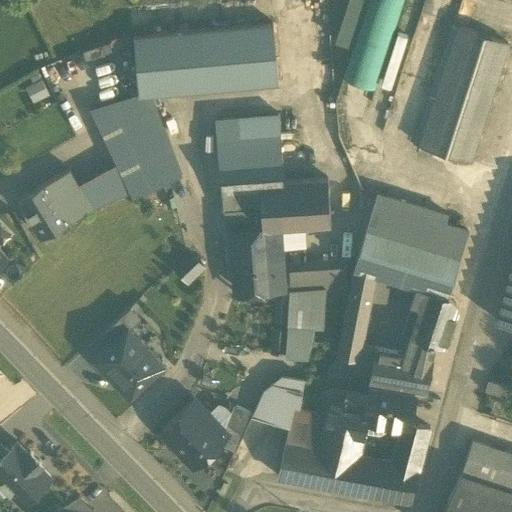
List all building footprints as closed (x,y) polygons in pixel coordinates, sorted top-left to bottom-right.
[(352,46),(367,0),(347,0),(335,40),(352,46)] [(375,87),(403,0),(367,0),(352,46),(342,77),(375,87)] [(133,35),(138,93),(150,93),(277,82),(272,22),(133,35)] [(416,141),(470,159),(507,42),(453,25),(416,141)] [(49,93),(41,78),(26,86),(34,101),(49,93)] [(156,108),(150,93),(138,93),(127,97),(90,108),(112,152),(117,164),(130,191),(133,198),(181,175),(163,128),(156,108)] [(282,159),(279,114),(238,117),(242,162),(282,159)] [(220,164),(242,162),(238,117),(215,119),(220,164)] [(283,181),(282,159),(242,162),(220,164),(224,211),(250,209),(251,229),(262,228),(259,183),(283,181)] [(117,164),(111,168),(125,193),(126,192),(130,191),(117,164)] [(79,185),(92,208),(125,193),(111,168),(79,185)] [(44,183),(67,222),(92,208),(79,185),(69,169),(44,183)] [(327,178),(283,181),(259,183),(262,228),(269,228),(269,229),(280,228),(304,226),(331,224),(327,178)] [(33,221),(42,237),(67,222),(44,183),(19,197),(33,221)] [(376,192),(373,201),(445,223),(448,214),(376,192)] [(468,230),(445,223),(373,201),(353,267),(376,274),(391,278),(423,288),(447,295),(448,294),(468,230)] [(230,230),(251,229),(250,209),(224,211),(225,232),(230,231),(230,230)] [(306,248),(304,226),(280,228),(281,249),(306,248)] [(230,230),(230,231),(234,287),(262,285),(263,291),(276,290),(284,290),(282,266),(282,263),(281,249),(280,228),(269,229),(269,228),(262,228),(251,229),(230,230)] [(188,279),(203,265),(191,252),(175,267),(188,279)] [(290,262),(290,265),(291,290),(322,287),(345,286),(346,286),(345,260),(290,262)] [(511,264),(497,321),(511,324),(511,264)] [(284,290),(291,290),(290,265),(282,266),(284,290)] [(371,298),(376,274),(353,267),(336,353),(375,361),(378,348),(362,345),(371,298)] [(386,301),(391,278),(376,274),(371,298),(386,301)] [(234,293),(263,291),(262,285),(234,287),(234,293)] [(345,286),(322,287),(322,289),(323,299),(343,297),(345,286)] [(291,290),(284,290),(284,295),(288,295),(288,300),(286,324),(287,324),(285,355),(308,358),(322,289),(322,287),(291,290)] [(423,288),(409,334),(433,342),(444,346),(457,306),(448,294),(447,295),(423,288)] [(276,290),(276,300),(288,300),(288,295),(284,295),(284,290),(276,290)] [(286,324),(288,300),(276,300),(274,324),(286,324)] [(104,332),(113,342),(128,329),(129,330),(140,318),(130,307),(104,332)] [(140,318),(129,330),(139,340),(150,329),(140,318)] [(272,352),(284,354),(286,329),(274,328),(272,352)] [(163,365),(139,340),(129,330),(128,329),(113,342),(95,360),(130,397),(163,365)] [(431,357),(433,342),(409,334),(403,352),(431,357)] [(424,392),(431,357),(403,352),(378,348),(375,361),(371,382),(415,391),(424,392)] [(253,413),(252,413),(251,416),(288,427),(293,406),(299,408),(304,379),(281,375),(263,390),(253,413)] [(485,392),(503,397),(507,386),(489,380),(485,392)] [(415,391),(371,382),(368,396),(365,414),(367,415),(397,420),(397,421),(402,422),(409,423),(415,391)] [(330,405),(328,415),(323,440),(325,449),(341,452),(357,455),(367,415),(365,414),(368,396),(347,391),(344,408),(330,405)] [(224,436),(218,431),(207,419),(208,412),(197,401),(191,402),(190,401),(162,428),(183,450),(180,453),(192,466),(217,442),(224,436)] [(218,402),(208,412),(207,419),(218,431),(224,426),(230,411),(226,406),(223,404),(218,402)] [(217,442),(235,449),(250,415),(252,412),(233,403),(230,411),(224,426),(218,431),(224,436),(217,442)] [(328,415),(299,408),(293,406),(288,427),(285,440),(325,449),(323,440),(328,415)] [(430,427),(409,423),(402,422),(398,438),(425,443),(430,427)] [(398,438),(392,461),(416,466),(416,467),(419,468),(425,443),(398,438)] [(461,471),(462,472),(442,511),(511,511),(511,452),(472,439),(461,471)] [(0,457),(8,450),(0,440),(0,457)] [(277,476),(334,487),(341,452),(325,449),(285,440),(277,476)] [(8,450),(0,457),(0,481),(22,504),(50,476),(39,464),(41,462),(30,451),(28,453),(17,441),(8,450)] [(392,461),(357,455),(341,452),(334,487),(377,494),(409,501),(416,467),(416,466),(392,461)] [(56,510),(58,511),(93,511),(95,511),(79,495),(56,510)]
